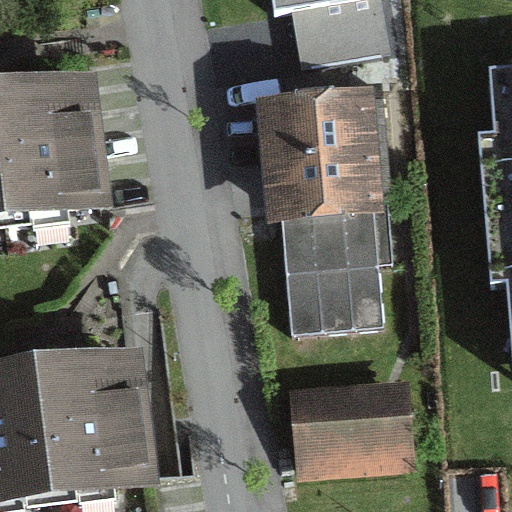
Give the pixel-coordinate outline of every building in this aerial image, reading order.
[(270,0),(274,18),(292,15),(301,74),(391,60),(381,0),(270,0)] [(113,215),(96,78),(0,89),(0,252),(71,244),(68,220),(113,215)] [(385,207),(393,207),(382,86),(363,88),(364,95),(255,105),(266,231),(282,230),(291,341),(385,332),(380,270),(395,269),(390,219),(386,219),(385,207)] [(511,137),(503,138),(511,247),(511,137)] [(0,511),(7,511),(161,493),(142,354),(0,372),(0,511)] [(411,385),(290,394),(297,485),(418,475),(411,385)]
